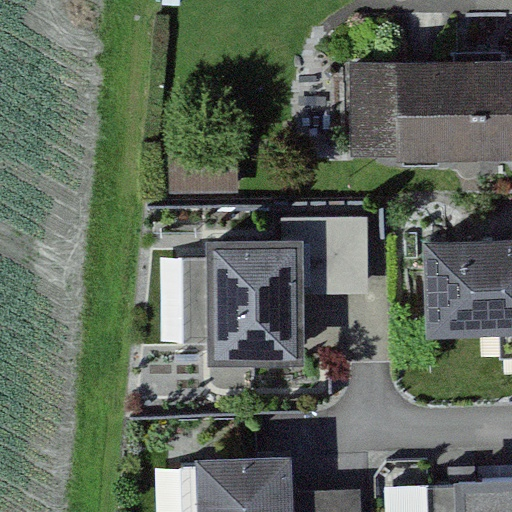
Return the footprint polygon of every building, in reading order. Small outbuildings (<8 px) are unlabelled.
[(511,60),(384,64),(386,161),(511,157),(511,60)] [(172,199),(240,199),(240,161),(172,160),(172,199)] [(305,245),(221,250),(228,366),(316,361),(312,304),(381,300),(377,224),(304,228),(305,245)] [(511,245),(432,248),(435,343),(511,340),(511,245)] [(296,511),(293,456),(204,460),(205,511),(296,511)] [(511,511),(511,476),(470,476),(469,511),(511,511)] [(327,511),(363,511),(362,483),(326,486),(327,511)]
